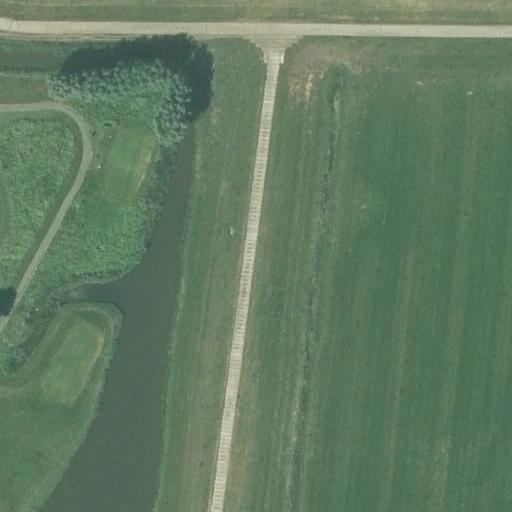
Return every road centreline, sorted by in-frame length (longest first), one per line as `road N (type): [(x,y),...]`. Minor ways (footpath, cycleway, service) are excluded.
road 1 (track): [(0,24),(511,29)]
road 2 (track): [(212,511),(274,27)]
